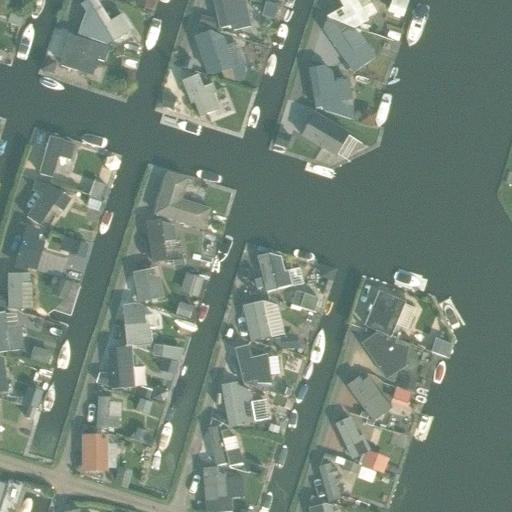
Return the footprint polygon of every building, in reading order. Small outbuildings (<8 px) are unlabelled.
[(95,0),(89,0),(81,5),(86,13),(78,34),(107,46),(131,31),(122,15),(109,22),(95,0)] [(212,0),(219,28),(232,26),(232,31),(251,27),(246,0),(240,1),(239,0),(212,0)] [(338,0),(343,8),(326,17),(354,29),(369,21),(356,0),(338,0)] [(325,23),(322,30),(353,73),(374,58),(360,38),(349,47),(335,27),(325,23)] [(194,37),(207,75),(214,72),(215,74),(233,68),(223,38),(212,42),(209,32),(194,37)] [(69,35),(59,65),(92,76),(97,60),(104,62),(109,48),(69,35)] [(332,72),(323,66),(308,69),(315,108),(327,106),(328,113),(353,120),(352,107),(342,108),(341,102),(352,100),(348,80),(334,83),(332,72)] [(182,82),(191,104),(194,103),(200,118),(219,110),(209,86),(203,89),(198,75),(182,82)] [(322,128),(315,111),(294,119),(308,153),(321,148),(323,153),(350,142),(341,120),(322,128)] [(49,136),(39,175),(52,178),(58,157),(71,161),(76,145),(63,142),(63,140),(49,136)] [(166,172),(153,215),(204,231),(211,209),(182,201),(189,179),(166,172)] [(41,194),(26,217),(40,226),(53,205),(63,212),(72,199),(62,193),(48,185),(35,180),(32,191),(41,194)] [(147,222),(152,264),(166,262),(164,244),(177,242),(175,227),(161,223),(161,220),(147,222)] [(26,227),(13,268),(28,272),(29,268),(36,270),(44,242),(37,240),(40,231),(26,227)] [(269,254),(257,257),(266,292),(292,285),(288,270),(284,271),(281,257),(269,254)] [(133,273),(139,303),(164,298),(160,276),(156,277),(154,269),(133,273)] [(31,283),(31,274),(7,274),(8,298),(0,295),(0,306),(8,309),(8,310),(22,310),(22,283),(31,283)] [(391,337),(406,303),(379,291),(364,325),(391,337)] [(263,302),(242,306),(251,342),(271,338),(263,302)] [(137,346),(138,346),(139,349),(150,352),(150,344),(151,344),(149,325),(145,325),(143,306),(136,304),(122,305),(126,344),(137,346)] [(0,312),(0,352),(24,349),(21,326),(7,327),(5,312),(0,312)] [(394,341),(376,333),(361,344),(386,380),(406,366),(408,349),(393,345),(394,341)] [(251,358),(248,345),(234,348),(243,383),(257,380),(257,383),(271,384),(267,354),(251,358)] [(96,382),(111,387),(112,389),(134,388),(132,354),(125,355),(125,347),(108,349),(110,373),(99,374),(96,382)] [(392,408),(369,377),(363,382),(359,377),(346,386),(373,422),(392,408)] [(237,383),(221,386),(228,428),(255,424),(249,392),(237,386),(237,383)] [(109,396),(97,395),(96,427),(108,428),(109,426),(117,427),(118,416),(108,415),(109,396)] [(359,437),(350,418),(335,424),(352,460),(371,452),(363,436),(359,437)] [(220,427),(207,429),(216,466),(228,464),(229,467),(242,464),(239,449),(225,452),(220,427)] [(84,467),(107,467),(106,442),(97,442),(97,436),(84,436),(84,467)] [(330,464),(318,468),(328,503),(340,500),(334,477),(338,476),(336,468),(332,469),(330,464)] [(219,468),(202,469),(205,503),(218,502),(218,511),(232,511),(233,511),(232,499),(228,499),(226,475),(223,475),(219,472),(219,468)] [(327,503),(323,504),(323,501),(311,496),(308,504),(309,509),(308,509),(308,511),(334,511),(333,505),(327,503)]
